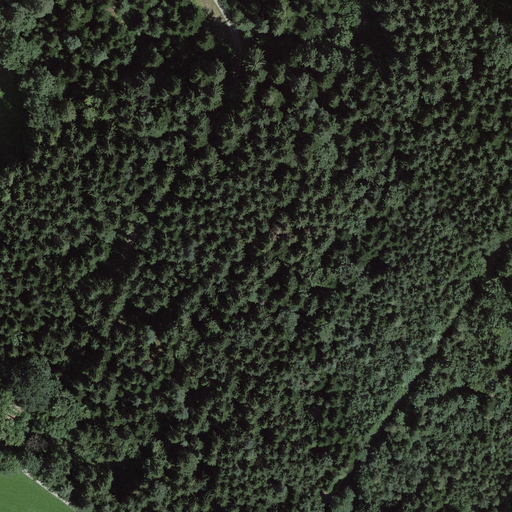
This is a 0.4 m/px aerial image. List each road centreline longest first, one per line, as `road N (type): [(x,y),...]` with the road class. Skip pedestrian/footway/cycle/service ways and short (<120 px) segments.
road 1 (track): [(0,416),(79,336),(156,196),(230,91),(235,45),(217,0)]
road 2 (track): [(511,224),(310,511)]
